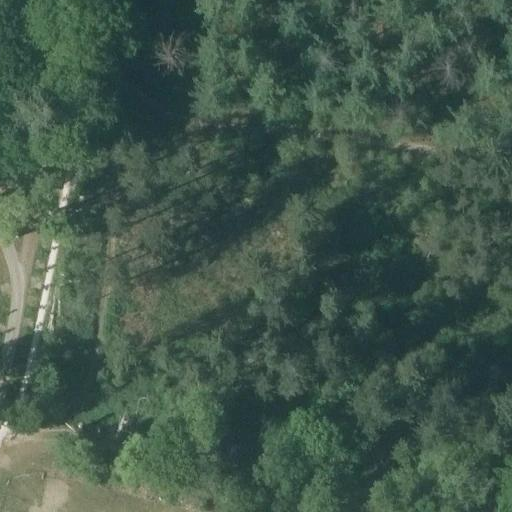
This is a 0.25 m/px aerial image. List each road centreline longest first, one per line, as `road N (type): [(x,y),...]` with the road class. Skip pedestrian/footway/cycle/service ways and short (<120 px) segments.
road 1 (unknown): [(62,0),(158,117),(197,139),(511,164)]
road 2 (track): [(0,424),(447,511)]
road 3 (track): [(0,400),(77,0)]
road 4 (unknown): [(44,433),(84,400),(102,349),(123,75)]
